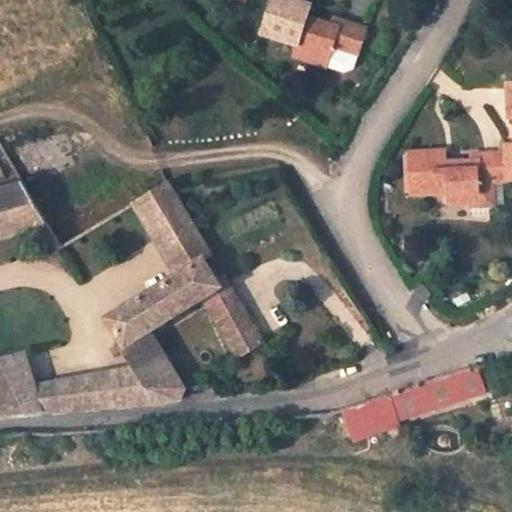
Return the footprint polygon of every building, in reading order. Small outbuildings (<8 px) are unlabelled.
[(314,56),(350,65),(366,70),(376,63),(378,53),(384,22),(350,13),(349,18),(322,13),(326,0),(324,0),(286,0),(277,35),(317,44),(314,56)] [(408,154),(409,196),(447,196),(448,209),(470,208),(468,223),(508,223),(511,187),(508,155),(472,155),(473,165),(445,166),(445,153),(408,154)] [(134,219),(142,231),(190,202),(176,178),(113,219),(119,228),(134,219)] [(0,242),(42,231),(51,247),(62,242),(29,187),(0,194),(0,242)] [(190,202),(151,227),(183,277),(213,259),(221,255),(190,202)] [(99,237),(95,231),(88,236),(91,242),(99,237)] [(188,396),(156,340),(214,305),(242,288),(233,273),(223,277),(213,259),(110,320),(123,344),(114,348),(119,357),(130,354),(132,368),(134,371),(154,404),(188,396)] [(214,305),(239,347),(266,329),(242,288),(214,305)] [(266,329),(239,347),(247,359),(275,344),(266,329)] [(37,388),(26,355),(0,360),(0,416),(154,404),(134,371),(37,388)] [(399,426),(398,419),(489,386),(479,365),(343,411),(352,441),(399,426)]
